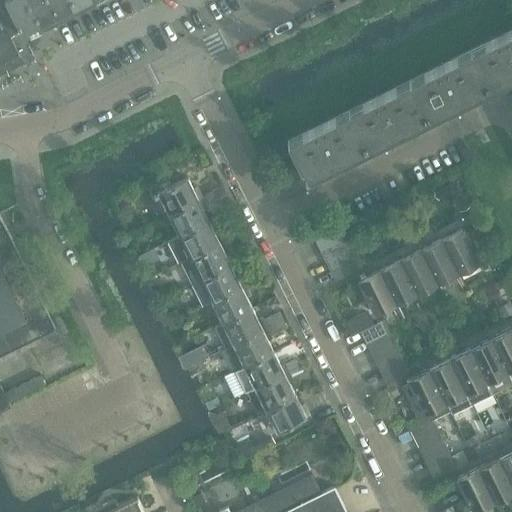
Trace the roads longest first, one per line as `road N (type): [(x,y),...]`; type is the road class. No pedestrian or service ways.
road 1 (residential): [(415,511),(269,224)]
road 2 (residential): [(505,108),(269,224)]
road 3 (residential): [(0,133),(74,115),(185,62)]
road 4 (residential): [(269,224),(185,62)]
road 5 (residential): [(185,62),(305,0)]
